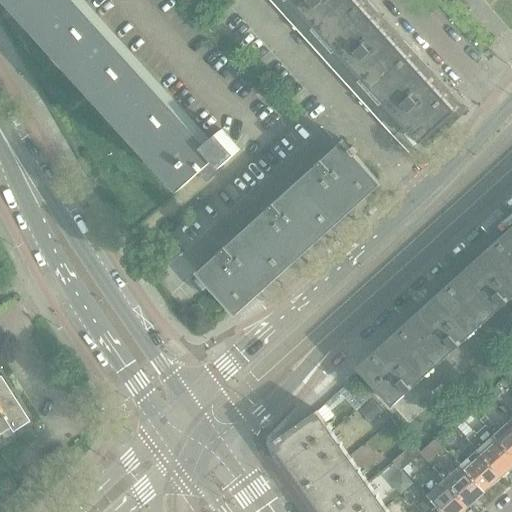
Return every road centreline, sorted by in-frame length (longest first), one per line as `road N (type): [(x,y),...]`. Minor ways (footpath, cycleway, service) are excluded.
road 1 (tertiary): [(504,108),(427,193),(187,404)]
road 2 (tertiary): [(216,444),(260,414),(511,178)]
road 3 (tertiary): [(14,162),(53,253),(164,426)]
road 4 (tertiary): [(187,404),(54,203),(14,162)]
road 5 (residential): [(404,0),(491,97)]
road 6 (residential): [(164,426),(76,511)]
